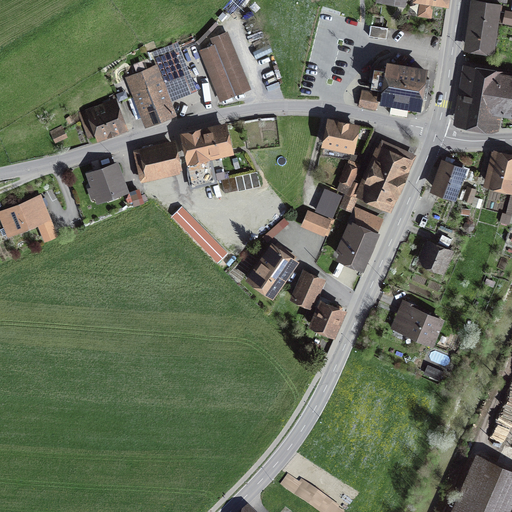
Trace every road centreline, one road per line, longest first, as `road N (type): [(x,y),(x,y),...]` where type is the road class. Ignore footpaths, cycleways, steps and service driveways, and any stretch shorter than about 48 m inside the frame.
road 1 (unclassified): [(436,132),(342,109),(261,106),(0,174)]
road 2 (primary): [(230,511),(307,418),(436,132)]
road 3 (primary): [(436,132),(459,0)]
